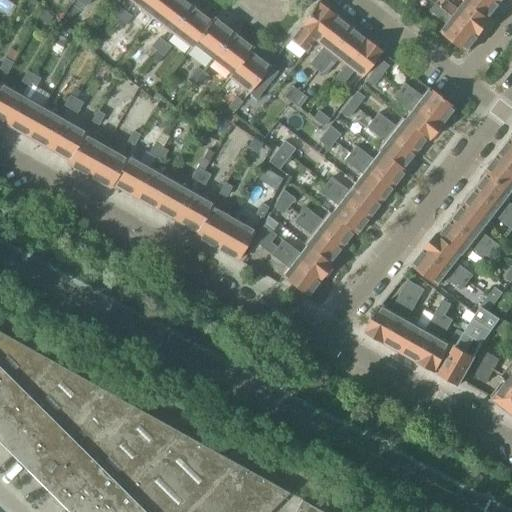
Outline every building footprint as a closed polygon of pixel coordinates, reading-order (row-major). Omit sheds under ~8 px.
[(135,0),(133,3),(153,18),(165,0),(135,0)] [(192,6),(183,0),(165,0),(153,18),(172,33),(192,6)] [(489,18),(465,0),(463,0),(464,0),(465,1),(459,9),(447,0),(437,0),(436,3),(479,36),(491,20),(489,18)] [(501,3),(497,0),(465,0),(489,18),(501,3)] [(305,52),(314,41),(334,15),(318,2),(289,40),(305,52)] [(479,36),(436,3),(430,10),(448,23),(441,32),(466,52),(479,36)] [(211,21),(192,6),(172,33),(191,48),(193,45),(211,21)] [(118,21),(125,11),(119,7),(112,17),(118,21)] [(42,8),(36,16),(47,25),(53,17),(42,8)] [(125,11),(118,21),(124,26),(131,16),(125,11)] [(317,70),(350,27),(334,15),(314,41),(322,47),(309,64),(317,70)] [(211,21),(193,45),(212,60),(232,32),(213,18),(211,21)] [(344,65),(365,39),(350,27),(317,70),(324,76),(337,59),(344,65)] [(252,48),(232,32),(212,60),(230,74),(231,75),(239,64),(249,51),(250,51),(252,48)] [(157,51),(164,41),(158,37),(151,47),(157,51)] [(115,49),(103,39),(97,45),(110,55),(115,49)] [(382,52),(365,39),(344,65),(335,78),(343,84),(353,71),(363,78),(382,52)] [(170,46),(164,41),(157,51),(162,56),(170,46)] [(158,61),(162,56),(157,51),(152,57),(158,61)] [(231,75),(230,74),(228,77),(248,92),(269,65),(250,51),(249,51),(239,64),(231,75)] [(12,62),(6,59),(4,58),(0,65),(0,69),(6,73),(12,62)] [(389,66),(383,61),(382,60),(374,71),(381,76),(389,66)] [(196,78),(204,68),(198,64),(190,74),(196,78)] [(277,72),(269,65),(248,92),(256,98),(277,72)] [(210,73),(204,68),(196,78),(202,82),(210,73)] [(27,85),(33,74),(26,71),(20,81),(27,85)] [(373,86),(381,76),(374,71),(366,81),(373,86)] [(33,74),(27,85),(34,89),(40,78),(33,74)] [(0,81),(0,121),(5,125),(22,94),(0,81)] [(454,109),(428,89),(422,97),(405,84),(399,91),(442,124),(454,109)] [(291,102),(299,91),(292,86),(284,96),(291,102)] [(306,97),(299,91),(291,102),(298,108),(306,97)] [(442,124),(399,91),(394,98),(410,111),(405,118),(404,118),(403,119),(428,139),(430,140),(442,124)] [(365,98),(358,92),(357,92),(351,100),(357,105),(358,106),(365,98)] [(43,106),(22,94),(5,125),(26,136),(43,106)] [(80,94),(77,99),(70,109),(76,113),(82,102),(81,101),(84,96),(80,94)] [(70,109),(77,99),(69,95),(63,105),(70,109)] [(242,101),(239,99),(236,96),(228,106),(235,111),(242,101)] [(351,100),(350,99),(344,107),(351,113),(357,105),(351,100)] [(64,118),(43,106),(26,136),(47,148),(64,118)] [(91,121),(98,125),(104,114),(97,110),(91,121)] [(319,110),(313,118),(312,118),(323,126),(329,118),(319,110)] [(428,139),(403,119),(397,127),(378,113),(373,121),(416,154),(428,139)] [(86,130),(64,118),(47,148),(69,160),(84,134),(86,130)] [(416,154),(373,121),(367,128),(385,142),(379,150),(404,169),(416,154)] [(341,134),(331,127),(330,126),(325,134),(335,142),(341,134)] [(132,130),(126,141),(133,145),(139,134),(132,130)] [(84,134),(69,160),(67,164),(88,176),(105,146),(84,134)] [(163,146),(168,138),(160,134),(155,142),(162,145),(163,146)] [(335,142),(325,134),(319,141),(329,149),(335,142)] [(247,146),(256,152),(262,142),(254,136),(247,146)] [(511,140),(510,139),(498,155),(511,166),(511,140)] [(284,141),(272,156),(268,161),(279,169),(294,149),(284,141)] [(156,156),(162,145),(155,142),(149,153),(156,156)] [(168,149),(163,146),(162,145),(156,156),(158,157),(162,160),(168,149)] [(105,146),(88,176),(110,188),(112,185),(126,157),(105,146)] [(404,169),(379,150),(372,158),(356,146),(350,153),(393,187),(406,171),(404,169)] [(393,187),(350,153),(344,161),(361,174),(355,182),(381,203),(393,187)] [(128,154),(126,157),(112,185),(133,196),(150,166),(143,162),(128,154)] [(511,166),(498,155),(486,171),(487,173),(511,191),(511,166)] [(150,166),(133,196),(154,208),(171,178),(152,167),(150,166)] [(199,181),(205,170),(199,166),(193,177),(199,181)] [(212,173),(205,170),(199,181),(206,184),(212,173)] [(511,191),(487,173),(475,188),(511,216),(511,203),(506,199),(511,192),(511,191)] [(192,190),(171,178),(154,208),(175,220),(192,190)] [(381,203),(355,182),(348,190),(332,178),(326,185),(369,218),(381,203)] [(232,186),(224,182),(218,193),(226,197),(232,186)] [(369,218),(326,185),(320,192),(338,205),(332,213),(331,212),(330,213),(354,233),(356,234),(369,218)] [(511,216),(475,188),(463,204),(488,223),(495,215),(511,228),(511,216)] [(192,190),(175,220),(196,232),(212,206),(214,202),(192,190)] [(295,199),(284,191),(283,190),(279,199),(289,207),(295,199)] [(289,207),(279,199),(274,207),(284,214),(289,207)] [(268,207),(267,206),(261,203),(255,214),(262,217),(268,207)] [(488,223),(463,204),(451,220),(494,252),(500,245),(482,231),(488,223)] [(212,206),(196,232),(194,236),(216,248),(232,218),(212,206)] [(354,233),(330,213),(324,221),(305,207),(300,215),(342,248),(354,233)] [(342,248),(300,215),(294,222),(312,235),(305,244),(330,263),(342,248)] [(237,260),(254,230),(232,218),(216,248),(237,260)] [(494,252),(451,220),(439,235),(462,254),(463,255),(470,246),(488,260),(494,252)] [(305,244),(304,243),(303,244),(304,245),(298,252),(263,225),(259,232),(320,279),(331,264),(330,263),(305,244)] [(320,279),(259,232),(253,241),(287,267),(281,276),(307,296),(320,279)] [(437,233),(424,249),(467,282),(473,274),(457,262),(462,254),(439,235),(437,233)] [(467,282),(424,249),(412,265),(438,285),(444,276),(461,290),(467,282)] [(511,282),(511,280),(511,266),(503,276),(511,282)] [(383,343),(416,284),(408,280),(391,310),(382,304),(366,333),(383,343)] [(416,284),(383,343),(401,352),(417,323),(408,318),(424,289),(416,284)] [(495,287),(481,305),(488,310),(502,293),(495,287)] [(511,305),(511,297),(507,294),(495,309),(504,316),(511,305)] [(417,323),(401,352),(418,362),(445,315),(451,304),(443,299),(426,328),(417,323)] [(484,340),(493,328),(500,318),(488,310),(481,305),(480,306),(464,332),(456,345),(452,343),(436,372),(459,385),(484,340)] [(445,315),(418,362),(436,372),(452,343),(456,345),(464,332),(458,328),(450,342),(443,337),(453,319),(445,315)] [(511,324),(506,320),(500,318),(493,328),(507,339),(511,331),(511,324)] [(0,332),(0,443),(69,511),(268,511),(288,493),(0,332)] [(477,361),(493,370),(499,359),(484,350),(477,361)] [(493,370),(477,361),(471,372),(487,381),(493,370)] [(511,362),(502,376),(504,378),(511,384),(511,362)] [(511,384),(504,378),(490,396),(511,412),(511,384)] [(324,511),(301,499),(293,511),(324,511)]
